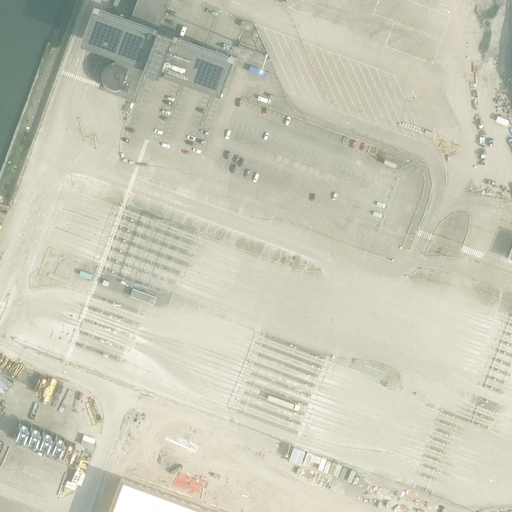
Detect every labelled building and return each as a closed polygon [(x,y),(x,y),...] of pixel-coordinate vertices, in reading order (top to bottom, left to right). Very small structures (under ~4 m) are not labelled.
[(160,25),(169,0),(138,0),(131,18),(95,5),(82,40),(118,53),(115,63),(111,64),(108,66),(106,68),(105,71),(104,75),(105,78),(106,81),(107,83),(106,87),(134,97),(145,67),(161,73),(162,70),(222,92),(235,57),(175,35),(176,31),(160,25)] [(207,34),(214,15),(176,1),(170,20),(174,21),(177,12),(184,14),(183,16),(190,18),(189,22),(193,24),(191,28),(207,34)] [(242,21),(240,27),(251,31),(253,25),(242,21)] [(396,169),(398,164),(385,159),(383,164),(396,169)] [(212,511),(121,479),(108,511),(212,511)]
